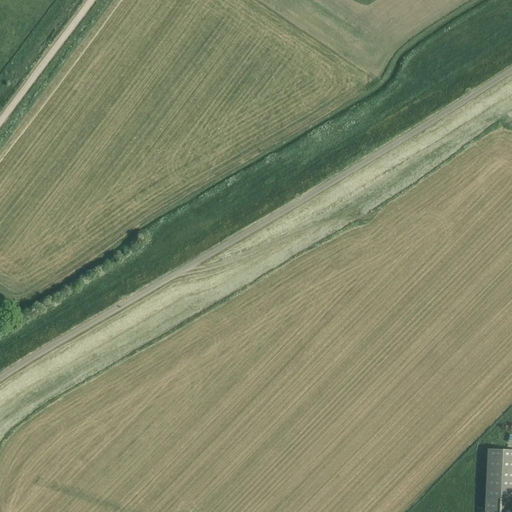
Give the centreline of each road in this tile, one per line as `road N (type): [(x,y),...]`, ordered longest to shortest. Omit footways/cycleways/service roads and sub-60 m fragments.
road 1 (unclassified): [(0,378),(511,70)]
road 2 (unclassified): [(0,122),(91,0)]
